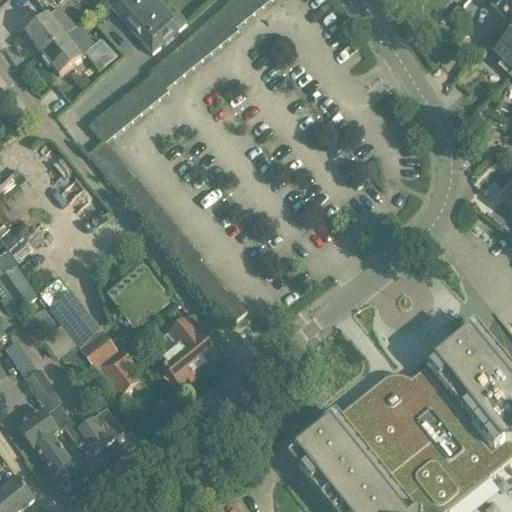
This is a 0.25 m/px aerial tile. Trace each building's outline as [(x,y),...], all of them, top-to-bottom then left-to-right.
[(135,183),(106,147),(169,96),(167,93),(239,35),(236,32),(276,0),(242,0),(223,16),(225,19),(153,77),(155,80),(92,131),(105,147),(89,160),(119,197),(120,196),(186,276),(184,278),(214,314),(217,312),(232,330),(248,316),(233,298),(230,300),(201,265),(202,264),(136,182),(135,183)] [(115,0),(108,7),(150,55),(183,25),(161,0),(115,0)] [(511,0),(483,0),(486,2),(487,0),(492,0),(494,2),(490,6),(506,23),(511,17),(511,0)] [(43,58),(65,40),(77,31),(60,11),(27,38),(43,58)] [(79,29),(77,31),(65,40),(43,58),(60,79),(83,61),(82,61),(86,58),(100,75),(116,62),(118,60),(101,44),(96,49),(79,29)] [(511,80),(511,78),(511,38),(496,56),(504,63),(498,69),(511,80)] [(511,211),(511,181),(504,189),(510,195),(503,202),(511,211)] [(15,269),(0,278),(0,285),(8,298),(1,303),(11,318),(37,301),(15,269)] [(144,273),(110,300),(135,330),(169,303),(144,273)] [(59,284),(40,299),(52,313),(71,298),(59,284)] [(175,294),(170,299),(179,310),(185,305),(175,294)] [(52,313),(50,315),(56,323),(61,330),(96,376),(101,372),(122,400),(141,386),(131,373),(135,370),(122,354),(119,357),(73,297),(71,298),(52,313)] [(194,334),(186,325),(170,338),(177,347),(158,363),(179,389),(188,382),(192,388),(201,381),(196,375),(216,359),(194,333),(194,334)] [(126,333),(121,337),(130,348),(140,340),(135,334),(135,333),(134,333),(133,332),(132,332),(131,332),(130,332),(129,332),(128,332),(127,332),(127,333),(126,333)] [(367,399),(294,458),(337,511),(453,511),(511,464),(511,379),(475,333),(412,385),(410,384),(408,383),(406,382),(403,382),(401,381),(399,381),(396,381),(394,382),(392,382),(390,383),(387,383),(385,384),(383,386),(382,387),(380,388),(367,399)] [(51,397),(37,376),(26,384),(40,405),(51,397)] [(55,425),(60,436),(66,433),(78,450),(85,446),(93,458),(124,436),(108,414),(78,435),(60,408),(48,416),(55,425)] [(52,427),(43,413),(17,431),(33,454),(36,452),(56,480),(73,467),(55,440),(60,436),(55,425),(52,427)] [(7,491),(0,482),(0,499),(10,511),(26,511),(36,505),(17,482),(7,491)] [(0,511),(10,511),(0,499),(0,511)]
